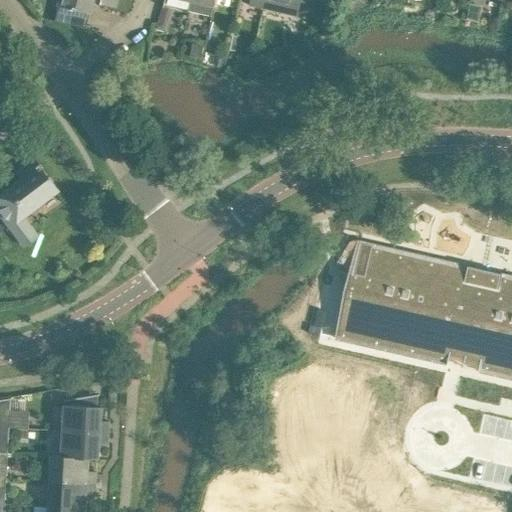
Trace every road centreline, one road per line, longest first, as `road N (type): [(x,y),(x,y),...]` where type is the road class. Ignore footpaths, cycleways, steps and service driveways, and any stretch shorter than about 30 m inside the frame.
road 1 (tertiary): [(511,142),(391,143),(333,159),(275,187),(190,249)]
road 2 (tertiary): [(190,249),(69,329),(0,352)]
road 3 (residential): [(190,249),(61,76)]
